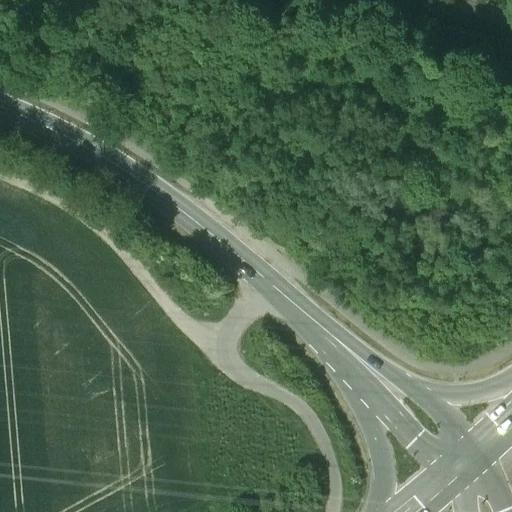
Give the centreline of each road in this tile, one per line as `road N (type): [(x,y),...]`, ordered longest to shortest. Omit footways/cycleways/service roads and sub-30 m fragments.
road 1 (secondary): [(0,108),(144,185),(223,241),(332,338)]
road 2 (track): [(208,348),(120,245),(37,186),(0,172)]
road 3 (track): [(331,511),(330,451),(297,401),(208,348)]
road 4 (secondary): [(372,390),(390,461),(386,511)]
road 5 (secondary): [(435,405),(332,338)]
